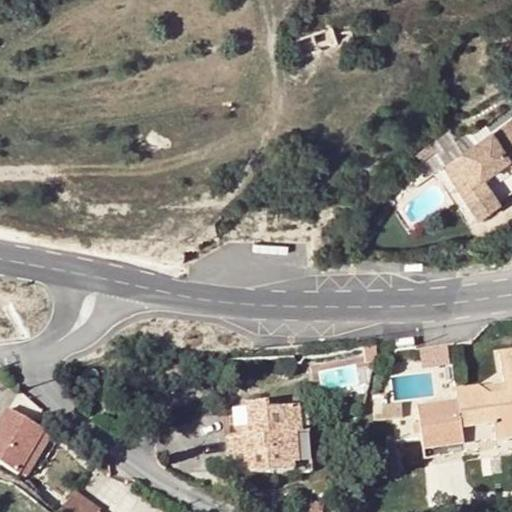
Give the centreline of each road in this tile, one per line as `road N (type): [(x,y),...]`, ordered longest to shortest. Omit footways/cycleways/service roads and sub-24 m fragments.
road 1 (tertiary): [(511,293),(339,307),(233,301),(128,282)]
road 2 (residential): [(203,511),(97,438),(48,390),(36,350)]
road 3 (residential): [(36,350),(101,321),(128,282)]
